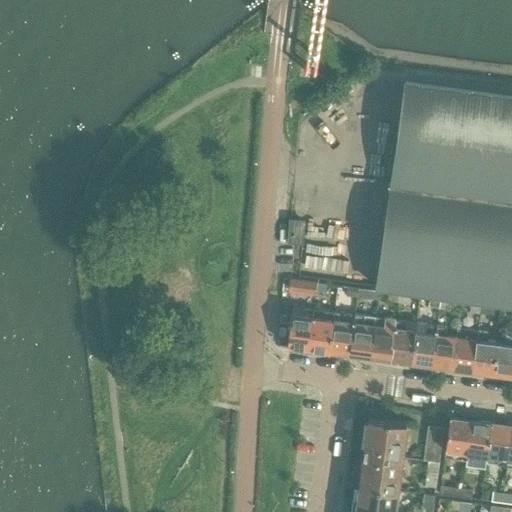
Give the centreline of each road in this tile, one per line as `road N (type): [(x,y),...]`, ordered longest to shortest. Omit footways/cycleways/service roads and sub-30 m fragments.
road 1 (residential): [(253,367),(280,34)]
road 2 (residential): [(337,379),(511,400)]
road 3 (residential): [(242,511),(253,367)]
road 4 (residential): [(319,511),(337,379)]
